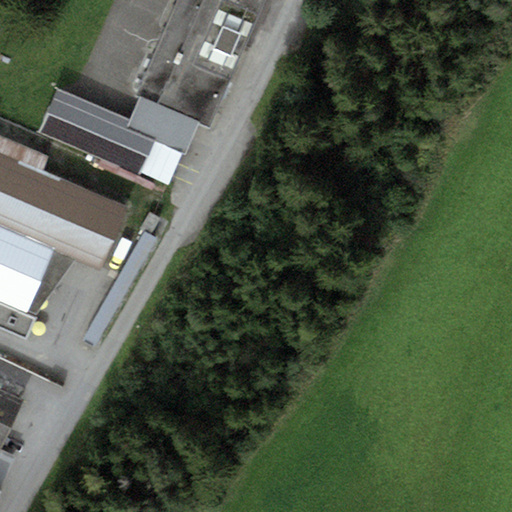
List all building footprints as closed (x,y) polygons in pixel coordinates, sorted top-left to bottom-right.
[(259,0),(181,0),(137,100),(195,126),(202,129),(259,0)] [(58,89),(39,133),(168,188),(183,154),(124,128),(129,119),(58,89)] [(137,100),(129,119),(124,128),(183,154),(195,126),(137,100)] [(43,171),(0,153),(0,326),(25,336),(33,318),(0,302),(0,299),(35,314),(75,259),(99,269),(132,209),(43,171)] [(140,228),(144,231),(158,239),(168,221),(149,211),(140,228)] [(144,231),(83,338),(98,346),(158,239),(144,231)] [(26,399),(0,387),(0,451),(2,452),(26,399)]
